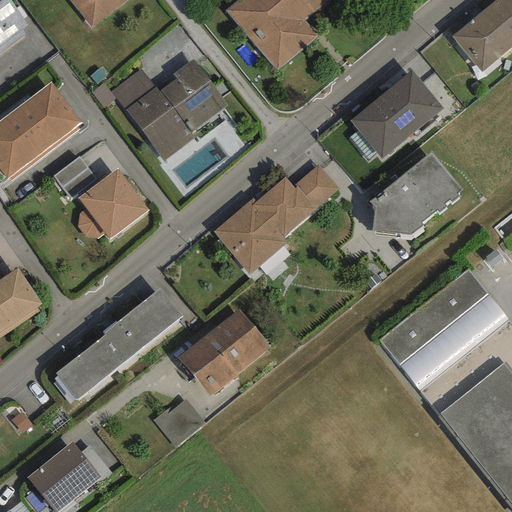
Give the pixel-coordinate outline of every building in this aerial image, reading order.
[(0,0),(0,52),(25,34),(22,30),(28,25),(8,0),(0,0)] [(69,0),(91,27),(125,0),(69,0)] [(240,0),(227,12),(276,70),(316,36),(302,21),(327,0),(240,0)] [(511,0),(496,0),(453,37),(482,71),(511,45),(511,0)] [(154,87),(124,110),(162,162),(198,135),(194,129),(226,106),(192,60),(173,74),(176,78),(158,91),(154,87)] [(115,99),(124,110),(154,87),(140,70),(110,93),(115,99)] [(411,70),(351,121),(383,159),(443,108),(411,70)] [(51,82),(0,120),(0,171),(6,179),(8,178),(10,181),(78,129),(76,126),(81,122),(51,82)] [(103,84),(91,93),(103,109),(115,99),(110,93),(103,84)] [(461,189),(430,153),(368,201),(374,207),(373,231),(410,235),(423,227),(420,223),(436,210),(439,212),(446,207),(443,204),(448,200),(451,203),(458,197),(456,194),(461,189)] [(53,176),(70,198),(94,179),(77,157),(53,176)] [(318,165),(294,185),(297,188),(313,208),(337,189),(318,165)] [(118,168),(77,197),(85,208),(78,214),(76,226),(84,236),(97,238),(103,233),(108,239),(149,210),(118,168)] [(252,198),(212,232),(248,274),(285,243),(281,238),(315,210),(313,208),(297,188),(294,190),(283,177),(255,202),(252,198)] [(41,304),(16,268),(2,278),(0,279),(0,337),(39,311),(36,307),(41,304)] [(468,270),(379,341),(418,389),(506,318),(468,270)] [(55,374),(76,400),(181,316),(158,288),(103,332),(105,334),(55,374)] [(239,309),(178,358),(208,396),(269,347),(239,309)] [(511,371),(505,362),(440,415),(511,503),(511,371)] [(181,398),(152,421),(174,448),(203,425),(181,398)] [(71,442),(26,478),(53,511),(56,511),(96,481),(100,477),(79,453),(71,442)] [(87,445),(79,453),(100,477),(96,481),(99,485),(112,474),(87,445)] [(28,511),(20,501),(8,510),(9,511),(28,511)]
